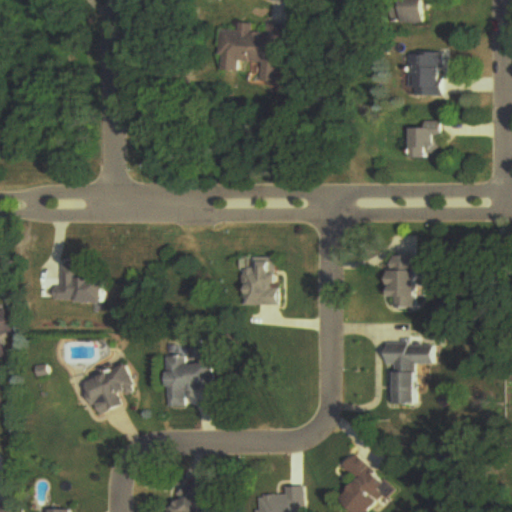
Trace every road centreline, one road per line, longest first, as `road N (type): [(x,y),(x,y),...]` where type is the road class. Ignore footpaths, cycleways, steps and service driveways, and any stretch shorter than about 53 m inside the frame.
road 1 (residential): [(511,201),(0,209)]
road 2 (residential): [(126,511),(128,480),(143,453),(172,443),(305,444),(321,432),(335,401),(336,205)]
road 3 (residential): [(120,207),(126,0)]
road 4 (residential): [(509,201),(503,0)]
